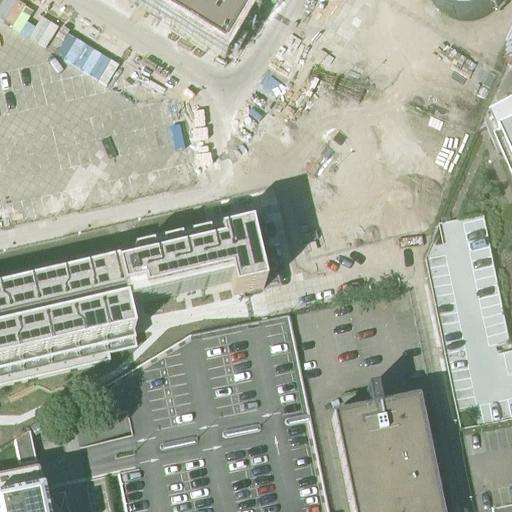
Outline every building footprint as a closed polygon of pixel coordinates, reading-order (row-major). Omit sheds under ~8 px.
[(0,0),(0,10),(10,15),(16,0),(0,0)] [(136,0),(220,51),(251,0),(136,0)] [(429,0),(433,7),(443,17),(456,22),(469,23),(481,20),(492,13),(501,3),(501,0),(429,0)] [(17,22),(58,48),(71,28),(30,2),(17,22)] [(495,126),(489,128),(489,129),(491,132),(492,131),(493,134),(502,155),(501,156),(503,159),(504,159),(506,164),(511,177),(511,118),(500,124),(495,126)] [(437,228),(422,263),(457,433),(511,422),(511,355),(508,357),(483,219),(455,224),(437,228)] [(0,388),(108,364),(106,355),(134,349),(122,296),(140,292),(142,299),(227,279),(228,286),(240,284),(242,296),(262,291),(255,262),(248,264),(246,254),(253,252),(248,231),(206,241),(205,237),(188,241),(189,245),(178,248),(177,243),(159,248),(160,252),(150,254),(149,250),(131,254),(133,263),(116,267),(115,264),(110,265),(111,267),(93,271),(93,272),(88,273),(88,272),(87,272),(87,270),(82,271),(83,273),(65,277),(65,278),(59,279),(59,277),(55,277),(55,280),(31,285),(31,283),(26,284),(27,286),(3,292),(3,290),(0,290),(0,388)] [(100,392),(99,393),(104,418),(125,414),(131,440),(137,473),(116,477),(123,511),(325,511),(308,424),(287,320),(286,319),(285,319),(189,339),(100,392)] [(330,418),(349,511),(440,511),(417,400),(380,408),(376,390),(374,389),(365,391),(364,393),(368,410),(330,418)] [(19,469),(33,466),(34,466),(35,465),(35,464),(29,436),(28,435),(27,435),(26,435),(13,443),(12,444),(12,445),(17,468),(18,469),(19,469)] [(44,511),(37,475),(37,474),(36,473),(35,473),(0,479),(0,511),(44,511)]
